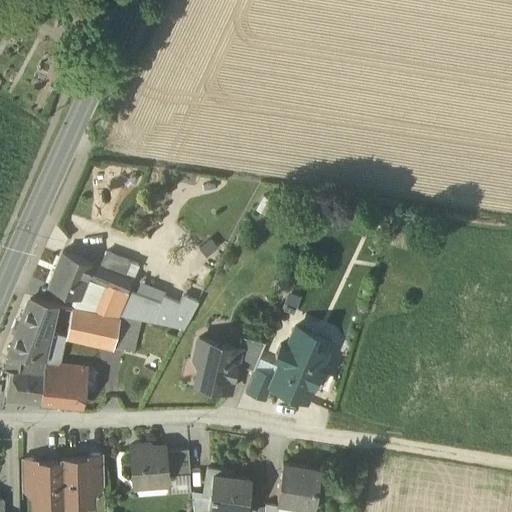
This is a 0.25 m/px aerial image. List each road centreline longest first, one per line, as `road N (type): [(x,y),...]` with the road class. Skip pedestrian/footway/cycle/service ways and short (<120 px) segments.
road 1 (residential): [(13,422),(207,423),(369,445)]
road 2 (secondary): [(0,312),(133,0)]
road 3 (track): [(369,445),(511,466)]
